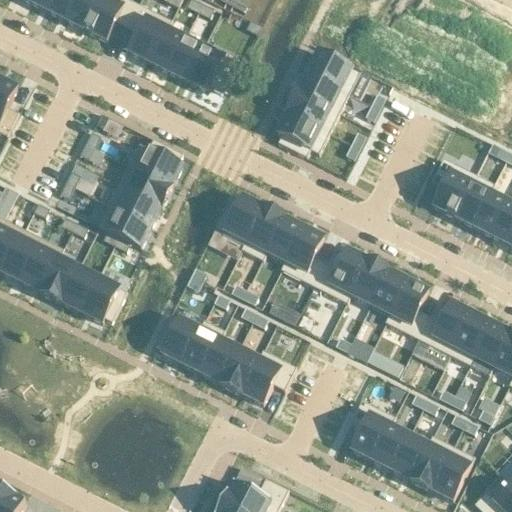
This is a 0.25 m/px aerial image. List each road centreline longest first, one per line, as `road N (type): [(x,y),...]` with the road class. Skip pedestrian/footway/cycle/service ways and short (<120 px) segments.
road 1 (residential): [(511,296),(0,34)]
road 2 (residential): [(182,511),(220,433),(381,511)]
